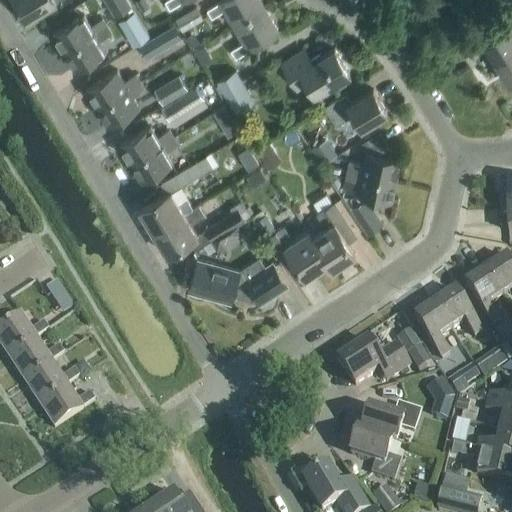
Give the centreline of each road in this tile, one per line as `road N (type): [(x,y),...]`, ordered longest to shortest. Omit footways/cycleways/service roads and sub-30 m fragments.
road 1 (unclassified): [(218,384),(0,17)]
road 2 (residential): [(455,163),(446,216),(425,260),(303,335)]
road 3 (residential): [(31,511),(218,384)]
road 4 (residential): [(455,163),(393,55),(325,0)]
road 5 (residential): [(269,473),(331,439),(345,402),(303,335)]
